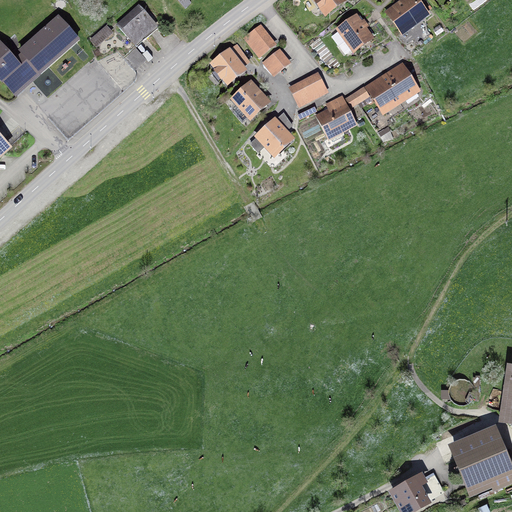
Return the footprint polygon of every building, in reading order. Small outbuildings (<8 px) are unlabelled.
[(342,0),(318,0),(328,13),(343,2),(342,0)] [(403,31),(424,15),(413,0),(408,0),(390,13),(403,31)] [(137,47),(158,28),(139,6),(117,26),(137,47)] [(20,67),(3,81),(15,95),(39,73),(40,74),(40,73),(77,41),(78,41),(59,19),(20,52),(23,55),(15,61),(20,67)] [(347,54),(370,38),(356,19),(340,31),(347,40),(339,46),(345,54),(347,54)] [(96,46),(111,33),(106,27),(91,40),(96,46)] [(246,39),(260,57),(273,46),(259,28),(246,39)] [(20,67),(15,61),(0,44),(0,80),(2,82),(3,81),(20,67)] [(212,65),(228,85),(245,71),(234,58),(242,52),(237,46),(229,52),(212,65)] [(145,59),(135,48),(123,59),(133,70),(145,59)] [(265,63),(274,75),(288,65),(278,53),(265,63)] [(404,98),(408,104),(417,98),(418,96),(401,69),(387,78),(401,99),(404,98)] [(318,76),(291,90),(299,105),(326,92),(318,76)] [(384,110),(401,99),(387,78),(370,89),(384,110)] [(251,118),(267,103),(250,85),(234,99),(251,118)] [(347,100),(351,107),(368,96),(364,90),(347,100)] [(330,136),(353,124),(340,99),(332,103),(336,110),(321,118),(330,136)] [(312,109),(298,117),(302,124),(317,117),(312,109)] [(286,114),(280,116),(285,130),(292,127),(286,114)] [(275,122),(258,137),(275,155),(291,140),(275,122)] [(511,422),(511,367),(509,367),(502,411),(509,413),(508,422),(511,422)] [(453,451),(470,491),(491,482),(494,490),(511,482),(511,474),(495,433),(483,438),(480,432),(458,442),(461,447),(453,451)] [(421,477),(393,494),(403,511),(404,511),(412,507),(414,510),(427,502),(418,486),(424,482),(421,477)]
